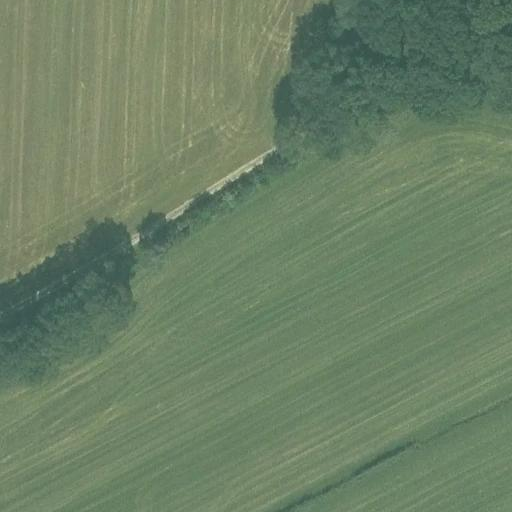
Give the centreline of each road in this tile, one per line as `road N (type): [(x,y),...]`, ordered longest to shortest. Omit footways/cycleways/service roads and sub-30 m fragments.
road 1 (track): [(0,321),(394,79)]
road 2 (track): [(394,79),(419,53),(462,29),(511,14)]
